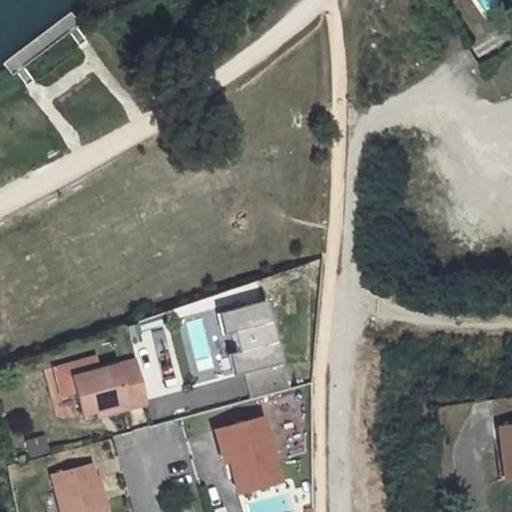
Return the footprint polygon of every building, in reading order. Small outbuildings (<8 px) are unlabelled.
[(194,411),(288,387),(266,300),(171,324),(194,411)] [(129,357),(65,374),(75,410),(91,406),(119,398),(120,404),(140,399),(129,357)] [(32,410),(48,407),(41,372),(25,375),(32,410)] [(119,398),(91,406),(92,411),(120,404),(119,398)] [(263,419),(226,429),(232,450),(221,452),(229,481),(234,480),(238,495),(279,484),(263,419)] [(226,429),(216,431),(221,452),(232,450),(226,429)] [(44,436),(25,440),(29,457),(48,453),(44,436)] [(88,465),(49,475),(58,511),(104,511),(95,478),(92,478),(88,465)]
